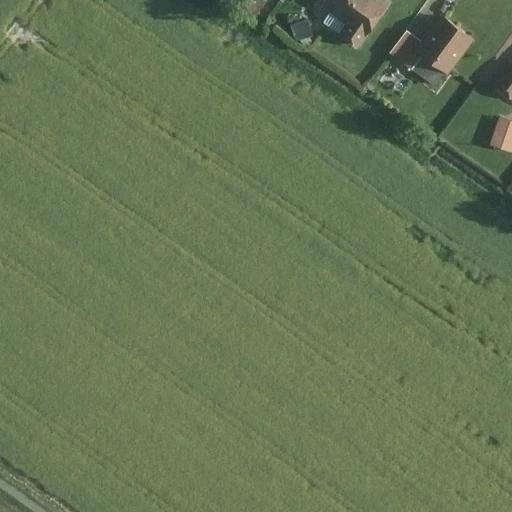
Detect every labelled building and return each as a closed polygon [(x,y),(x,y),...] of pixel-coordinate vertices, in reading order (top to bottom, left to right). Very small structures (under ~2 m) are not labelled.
[(360,50),(391,5),(383,0),(330,0),(325,8),(345,22),(336,34),(360,50)] [(444,75),(472,40),(446,19),(425,45),(418,54),(444,75)] [(425,45),(405,31),(390,52),(410,67),(418,54),(425,45)] [(511,64),(506,60),(488,83),(511,101),(511,64)] [(511,147),(511,122),(496,118),(488,149),(510,155),(511,147)]
